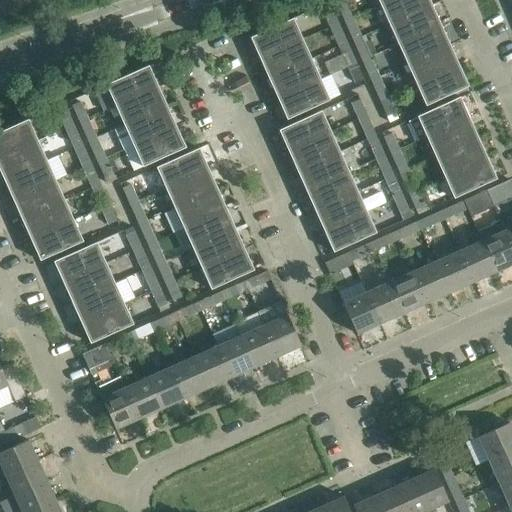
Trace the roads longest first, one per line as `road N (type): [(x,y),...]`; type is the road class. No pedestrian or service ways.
road 1 (residential): [(341,383),(288,267),(277,178),(231,120),(203,53)]
road 2 (residential): [(144,480),(122,489),(100,467),(21,308)]
road 3 (residential): [(144,480),(341,383)]
road 4 (unclassified): [(0,60),(175,0)]
road 5 (residential): [(341,383),(504,307)]
